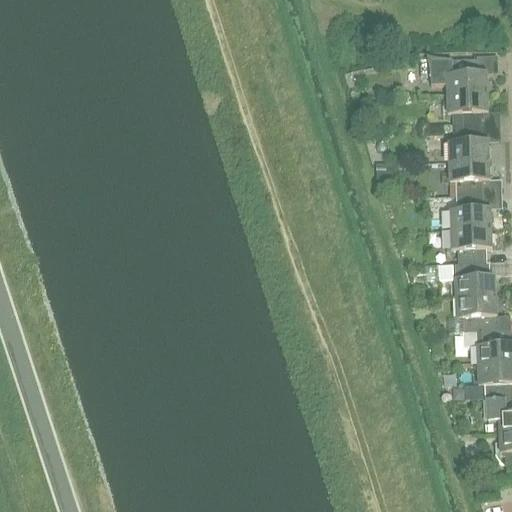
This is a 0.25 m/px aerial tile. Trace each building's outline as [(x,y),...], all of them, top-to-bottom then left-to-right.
[(447,97),(487,96),(486,77),(477,77),(477,62),(430,64),(431,89),(447,89),(447,97)] [(487,96),(447,97),(448,117),(462,116),(462,131),(478,131),(478,116),(487,116),(487,96)] [(478,131),(462,131),(463,146),(448,146),(449,165),(489,164),(488,145),(479,145),(478,131)] [(489,164),(449,165),(449,185),(455,184),(456,199),(480,198),(480,184),(489,184),(489,164)] [(480,198),(456,199),(456,214),(450,214),(451,233),(491,232),(490,213),(481,213),(480,198)] [(491,232),(451,233),(451,253),(457,252),(458,268),(460,267),(482,267),(482,252),(491,252),(491,232)] [(485,281),(485,266),(482,267),(460,267),(458,268),(439,268),(439,283),(455,283),(456,302),(496,300),(495,281),(485,281)] [(496,300),(456,302),(457,321),(462,321),(463,336),(482,335),(488,334),(502,334),(502,324),(491,324),(491,320),(497,319),(496,300)] [(482,335),(463,336),(463,351),(477,350),(478,369),(511,367),(511,347),(507,348),(507,333),(502,334),(488,334),(482,335)] [(510,402),(510,401),(509,387),(511,386),(511,367),(478,369),(479,388),(484,388),(485,403),(487,403),(504,402),(510,402)] [(499,436),(511,435),(511,401),(510,401),(510,402),(504,402),(487,403),(488,424),(499,424),(499,436)] [(511,435),(499,436),(500,455),(506,455),(507,470),(511,469),(511,435)]
